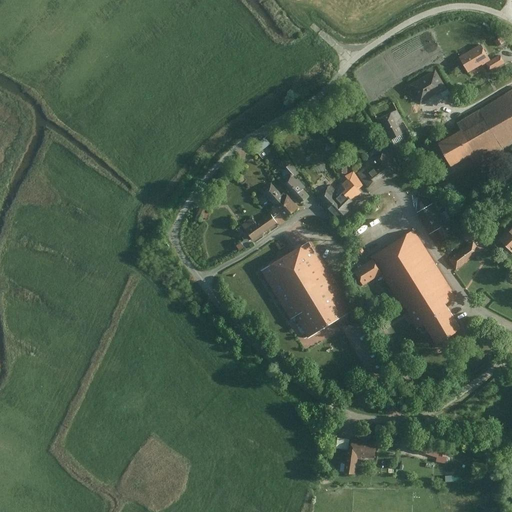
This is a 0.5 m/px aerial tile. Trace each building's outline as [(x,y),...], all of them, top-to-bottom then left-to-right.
[(501,47),(509,42),(504,34),(496,38),(501,47)] [(479,45),(456,58),(465,74),(484,64),(488,61),(479,45)] [(490,73),(503,65),(497,56),(488,61),(484,64),(490,73)] [(435,67),(409,83),(421,101),(446,85),(435,67)] [(458,126),(437,138),(453,166),(470,156),(474,164),(511,141),(511,86),(454,120),(458,126)] [(396,110),(382,118),(394,141),(408,133),(396,110)] [(378,165),(369,172),(377,183),(400,168),(385,147),(371,156),(378,165)] [(350,172),(349,163),(341,164),(341,173),(350,172)] [(289,173),(280,180),(301,204),(311,196),(289,173)] [(338,177),(317,196),(336,214),(357,196),(338,177)] [(286,217),(297,207),(275,183),(264,192),(286,217)] [(433,203),(416,214),(429,234),(435,230),(444,243),(460,232),(451,219),(446,222),(433,203)] [(207,209),(200,206),(195,216),(202,219),(207,209)] [(252,216),(243,222),(252,237),(276,219),(270,211),(255,222),(252,216)] [(511,226),(500,237),(511,249),(511,226)] [(468,241),(480,233),(475,227),(464,234),(468,241)] [(413,230),(370,256),(373,261),(351,274),(360,288),(381,274),(415,329),(418,327),(432,349),(460,332),(444,307),(456,300),(413,230)] [(250,239),(240,245),(244,250),(253,244),(250,239)] [(298,246),(258,271),(288,322),(293,319),(306,339),(351,313),(331,283),(327,277),(304,242),(298,246)] [(474,243),(450,260),(458,271),(482,254),(474,243)] [(377,440),(345,439),(344,473),(362,473),(362,460),(377,460),(377,440)] [(440,446),(413,440),(411,449),(424,452),(424,449),(438,452),(440,446)]
